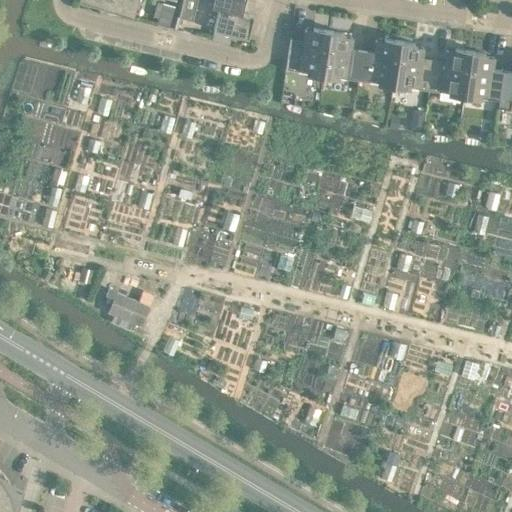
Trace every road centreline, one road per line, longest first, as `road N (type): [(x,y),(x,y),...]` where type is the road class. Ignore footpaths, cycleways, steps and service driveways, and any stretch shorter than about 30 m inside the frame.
road 1 (residential): [(278,0),(266,50),(244,58),(73,15),(61,0)]
road 2 (unclassified): [(293,511),(65,375)]
road 3 (residential): [(511,23),(348,0)]
road 4 (unclassified): [(54,447),(158,511)]
